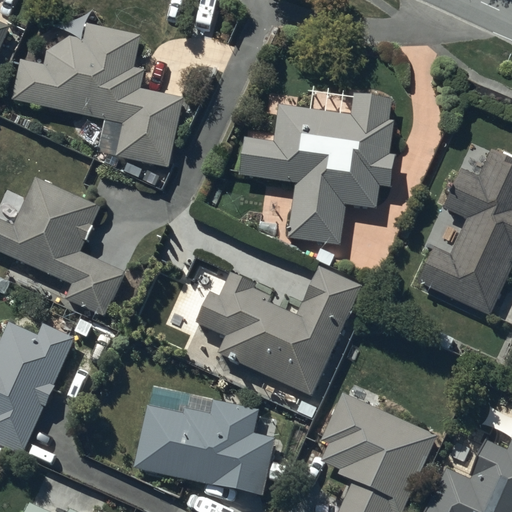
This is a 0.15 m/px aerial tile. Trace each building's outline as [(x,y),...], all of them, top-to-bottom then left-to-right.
[(0,0),(0,49),(11,25),(0,20),(0,0)] [(98,154),(170,168),(185,96),(142,87),(146,68),(136,66),(142,35),(86,24),(83,40),(71,37),(49,54),(46,65),(21,60),(13,101),(105,119),(98,154)] [(343,246),(347,207),(379,211),(382,186),(393,187),(397,155),(392,155),(395,122),(389,121),(392,99),(356,95),(354,116),(282,109),(278,144),(247,140),(243,176),(295,181),(289,241),(343,246)] [(490,313),(511,263),(511,157),(492,149),(480,178),(462,170),(446,208),(469,218),(453,256),(435,249),(420,283),(490,313)] [(66,298),(108,316),(127,272),(81,252),(86,240),(88,241),(95,225),(93,225),(101,206),(35,178),(15,224),(0,217),(0,252),(73,283),(66,298)] [(366,292),(322,273),(300,321),(271,308),(275,301),(258,294),(260,289),(234,278),(224,302),(215,297),(200,329),(229,342),(222,359),(316,401),(366,292)] [(0,448),(24,459),(45,412),(48,413),(56,393),(56,392),(75,345),(42,331),(37,343),(9,331),(0,352),(0,448)] [(149,411),(135,473),(264,501),(276,445),(255,440),(260,415),(154,392),(150,411),(149,411)] [(403,511),(438,439),(344,396),(324,439),(331,442),(322,460),(341,469),(339,473),(353,479),(338,511),(403,511)] [(511,511),(511,433),(505,450),(486,442),(469,480),(448,470),(429,511),(511,511)] [(101,511),(100,511),(93,511),(96,508),(79,500),(74,509),(71,508),(69,511),(51,511),(32,503),(27,511),(101,511)]
